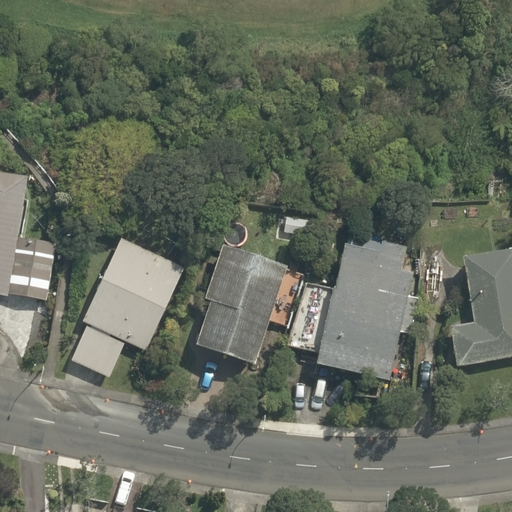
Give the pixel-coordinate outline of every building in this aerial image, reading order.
[(0,169),(0,300),(48,307),(56,245),(14,240),(22,172),(0,169)] [(126,226),(76,327),(83,330),(67,364),(105,383),(124,347),(141,355),(190,258),(126,226)] [(336,247),(327,296),(299,291),(288,351),(317,356),(313,375),(389,388),(411,260),(336,247)] [(282,272),(217,254),(190,355),(255,372),(282,272)] [(471,331),(443,338),(451,374),(511,360),(511,281),(506,257),(457,268),(471,331)]
